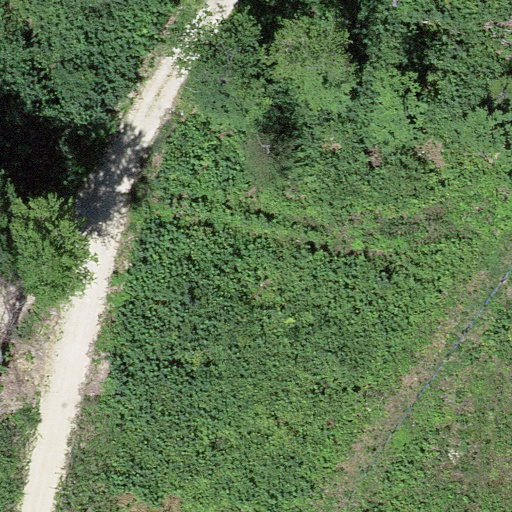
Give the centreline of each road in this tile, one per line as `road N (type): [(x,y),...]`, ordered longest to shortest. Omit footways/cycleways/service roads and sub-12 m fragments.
road 1 (track): [(38,511),(121,156)]
road 2 (track): [(121,156),(0,314)]
road 3 (track): [(234,0),(121,156)]
